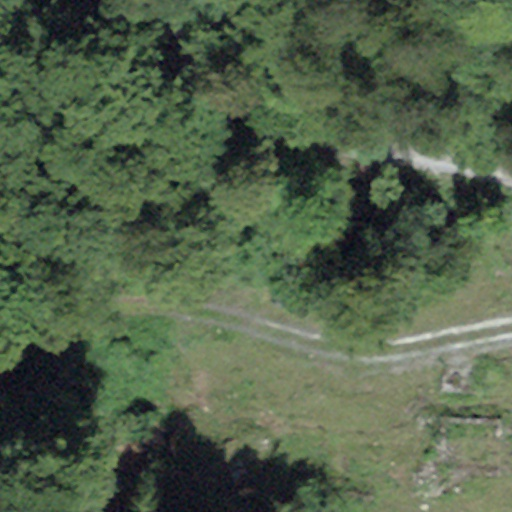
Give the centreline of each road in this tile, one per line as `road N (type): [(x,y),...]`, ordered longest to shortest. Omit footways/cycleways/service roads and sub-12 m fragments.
road 1 (track): [(0,307),(100,296),(371,338),(511,323)]
road 2 (track): [(511,176),(278,136),(95,0)]
